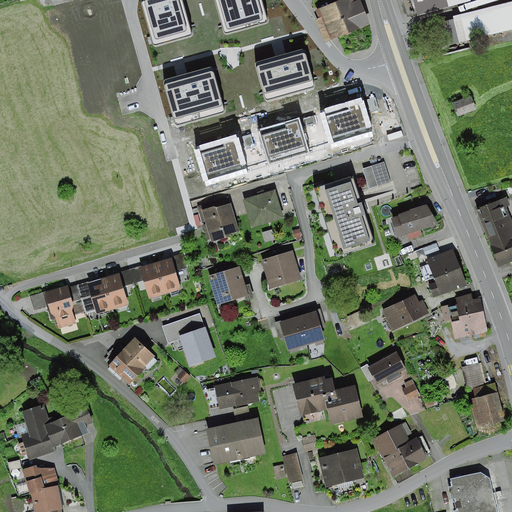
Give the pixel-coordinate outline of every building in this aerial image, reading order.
[(141,4),(153,45),(155,46),(156,46),(190,36),(192,34),(181,0),(146,0),(143,1),(142,2),(141,4)] [(214,0),(224,32),(226,33),(227,34),(266,22),(267,21),(267,19),(261,0),(214,0)] [(359,0),(342,0),(335,3),(348,34),(370,25),(359,0)] [(413,0),(418,15),(470,1),(470,0),(413,0)] [(511,1),(454,16),(460,43),(511,30),(511,1)] [(335,3),(316,11),(319,17),(315,19),(325,43),(348,34),(335,3)] [(303,50),(302,50),(281,55),(257,62),(256,64),(256,65),(265,99),(266,101),(268,101),(312,88),(314,87),(314,85),(305,51),(303,50)] [(181,76),(166,80),(164,81),(164,83),(175,123),(176,125),(177,126),(223,112),(224,111),(214,70),(213,68),(212,67),(181,76)] [(470,97),(453,103),(459,116),(476,110),(470,97)] [(361,98),(320,111),(331,148),(373,135),(361,98)] [(375,98),(367,100),(370,112),(379,110),(375,98)] [(317,124),(314,115),(302,119),(305,127),(317,124)] [(299,117),(257,130),(269,167),(311,154),(299,117)] [(251,134),(242,137),(246,149),(255,146),(251,134)] [(237,135),(196,147),(207,185),(249,172),(237,135)] [(384,162),(362,169),(369,189),(391,182),(384,162)] [(354,176),(315,188),(337,256),(375,244),(354,176)] [(274,190),(244,199),(252,227),(282,218),(274,190)] [(231,197),(197,206),(202,223),(205,222),(211,242),(241,234),(231,197)] [(476,209),(482,224),(509,214),(506,207),(510,206),(507,197),(476,209)] [(399,216),(391,218),(397,237),(407,234),(409,239),(422,235),(420,230),(438,224),(427,205),(410,210),(410,211),(398,214),(399,216)] [(511,222),(509,214),(482,224),(498,267),(510,263),(511,265),(511,264),(511,241),(511,240),(511,222)] [(272,229),(261,232),(265,243),(275,240),(272,229)] [(300,229),(292,231),(294,238),(296,238),(297,241),(302,239),(300,229)] [(436,243),(422,248),(425,256),(439,250),(436,243)] [(453,249),(426,259),(428,265),(421,268),(426,281),(434,278),(460,268),(453,249)] [(293,251),(261,260),(270,289),(301,280),(293,251)] [(182,254),(172,257),(176,271),(186,268),(182,254)] [(172,257),(156,262),(165,293),(181,288),(176,271),(172,257)] [(165,293),(156,262),(140,266),(144,280),(149,298),(165,293)] [(140,266),(119,273),(123,287),(144,280),(140,266)] [(239,267),(208,276),(217,305),(245,297),(246,300),(253,298),(249,285),(245,286),(239,267)] [(466,285),(460,268),(434,278),(435,282),(429,284),(434,298),(466,285)] [(119,273),(103,278),(112,309),(128,305),(123,287),(119,273)] [(112,309),(103,278),(87,282),(96,311),(96,314),(112,309)] [(96,311),(87,282),(78,285),(85,311),(86,313),(96,311)] [(68,285),(42,292),(50,319),(56,318),(59,329),(76,324),(73,314),(72,311),(73,304),(68,288),(68,285)] [(85,311),(78,285),(68,288),(73,304),(72,311),(73,314),(85,311)] [(42,292),(30,296),(34,310),(46,306),(42,292)] [(415,294),(383,310),(393,330),(429,313),(422,300),(418,302),(415,294)] [(459,317),(483,311),(480,298),(472,300),(471,294),(456,298),(457,304),(456,304),(456,306),(449,307),(449,305),(441,307),(443,322),(450,320),(451,322),(459,321),(459,317)] [(366,308),(347,317),(352,328),(371,320),(366,308)] [(315,310),(316,312),(321,329),(326,327),(320,309),(315,310)] [(459,321),(451,322),(455,340),(474,335),(475,338),(488,336),(483,311),(459,317),(459,321)] [(316,312),(299,317),(307,345),(324,340),(321,329),(316,312)] [(180,336),(204,328),(199,314),(162,327),(166,340),(180,336)] [(307,345),(299,317),(280,322),(285,339),(288,351),(307,345)] [(280,340),(285,339),(280,322),(280,321),(274,322),(280,340)] [(216,358),(205,327),(204,328),(180,336),(190,367),(216,358)] [(135,338),(109,366),(130,384),(145,367),(148,370),(156,361),(153,357),(155,355),(135,338)] [(396,354),(369,368),(377,384),(405,370),(396,354)] [(478,363),(461,367),(467,389),(483,385),(478,363)] [(183,370),(177,377),(184,383),(190,377),(183,370)] [(324,376),(292,384),(300,416),(327,410),(331,425),(363,418),(355,385),(334,391),(331,378),(325,379),(324,376)] [(257,377),(214,386),(215,388),(219,407),(220,410),(259,401),(257,392),(261,391),(257,377)] [(412,380),(405,384),(406,387),(402,389),(408,402),(420,396),(412,380)] [(475,398),(469,399),(477,429),(505,422),(495,383),(473,389),(475,398)] [(219,407),(215,388),(204,390),(210,409),(219,407)] [(49,402),(27,412),(36,433),(28,436),(37,457),(90,434),(86,424),(99,418),(92,402),(56,418),(49,402)] [(233,410),(236,423),(251,420),(248,407),(233,410)] [(236,423),(207,429),(214,464),(265,454),(257,419),(251,420),(236,423)] [(404,426),(379,440),(399,476),(434,456),(423,437),(414,442),(404,426)] [(315,434),(302,438),(306,452),(318,448),(315,434)] [(362,448),(325,458),(332,486),(369,476),(362,448)] [(297,453),(283,456),(289,483),(303,480),(297,453)] [(42,465),(27,470),(37,494),(42,511),(66,511),(66,509),(69,508),(64,484),(61,485),(57,470),(42,465)] [(283,465),(273,467),(276,479),(286,477),(283,465)] [(480,473),(451,479),(453,487),(449,487),(452,499),(455,498),(458,511),(454,511),(496,511),(489,479),(480,473)]
